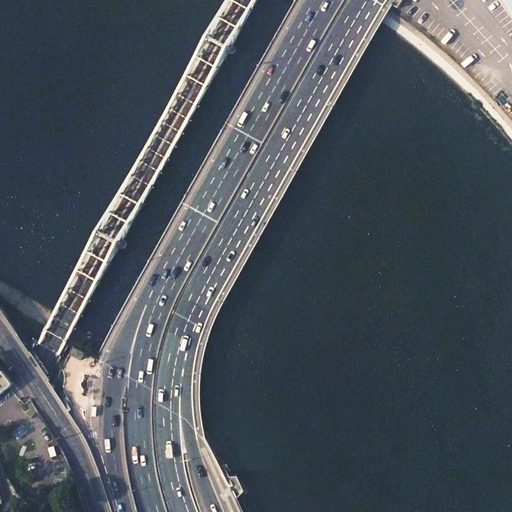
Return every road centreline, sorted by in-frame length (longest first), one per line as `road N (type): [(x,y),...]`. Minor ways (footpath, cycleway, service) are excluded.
road 1 (trunk): [(184,340),(369,0)]
road 2 (track): [(0,283),(178,401),(233,474)]
road 3 (trunk): [(326,0),(181,259)]
road 4 (trunk): [(181,259),(133,329),(113,377),(113,460),(126,511)]
road 5 (trunk): [(181,259),(141,383),(140,446),(153,511)]
road 6 (tertiary): [(0,332),(75,448),(98,511)]
road 7 (trunk): [(215,511),(192,444),(184,340)]
road 8 (trunk): [(184,511),(168,430),(184,340)]
